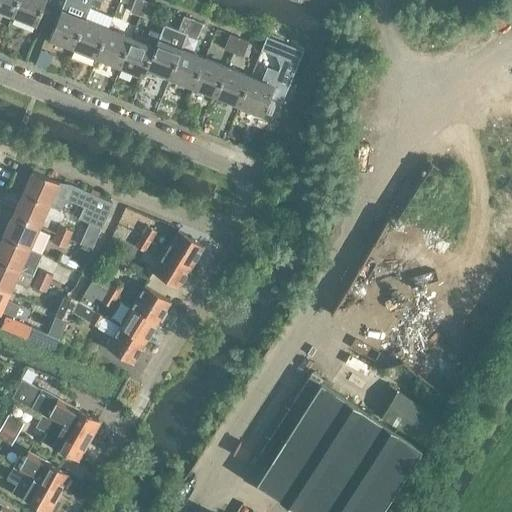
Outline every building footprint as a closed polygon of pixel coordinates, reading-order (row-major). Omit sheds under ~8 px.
[(0,0),(0,9),(13,14),(18,0),(0,0)] [(18,0),(13,14),(36,23),(45,0),(18,0)] [(92,0),(65,0),(50,38),(73,47),(85,19),(92,0)] [(142,0),(134,0),(130,12),(139,16),(145,1),(142,0)] [(149,20),(155,5),(145,1),(139,16),(149,20)] [(184,16),(178,31),(187,34),(193,19),(184,16)] [(85,19),(73,47),(96,56),(108,28),(85,19)] [(197,39),(203,24),(193,19),(187,34),(197,39)] [(159,34),(146,67),(170,77),(181,48),(187,35),(163,25),(159,34)] [(119,65),(131,37),(108,28),(96,56),(119,65)] [(131,37),(119,65),(143,75),(159,34),(149,30),(144,42),(131,37)] [(230,35),(224,49),(234,53),(240,38),(230,35)] [(251,76),(240,105),(242,106),(241,109),(251,113),(253,110),(262,114),(270,95),(282,100),(302,50),(267,36),(266,37),(265,41),(262,48),(276,54),(281,65),(278,72),(268,68),(263,81),(251,76)] [(243,57),(249,42),(240,38),(234,53),(243,57)] [(181,48),(170,77),(193,86),(205,57),(181,48)] [(205,57),(193,86),(216,95),(228,67),(205,57)] [(239,105),(251,76),(228,67),(216,95),(239,105)] [(49,203),(49,204),(59,209),(64,197),(83,206),(78,217),(100,227),(111,202),(71,184),(69,186),(32,170),(22,191),(49,203)] [(39,226),(49,204),(49,203),(22,191),(12,214),(39,226)] [(39,226),(12,214),(2,235),(29,247),(39,226)] [(73,231),(59,225),(55,233),(69,240),(70,239),(73,231)] [(141,234),(150,240),(156,230),(147,225),(141,234)] [(76,226),(70,239),(89,248),(95,234),(76,226)] [(165,249),(191,265),(203,245),(178,229),(165,249)] [(51,242),(66,248),(69,240),(55,233),(51,242)] [(150,240),(141,234),(135,244),(144,249),(150,240)] [(2,235),(0,240),(0,260),(33,275),(38,264),(43,254),(29,247),(2,235)] [(191,265),(165,249),(153,270),(178,286),(191,265)] [(0,260),(0,287),(9,291),(14,280),(28,286),(33,275),(0,260)] [(54,274),(39,267),(35,276),(50,283),(54,274)] [(91,281),(106,291),(117,297),(123,287),(112,281),(111,283),(95,274),(91,281)] [(32,284),(46,291),(50,283),(35,276),(32,284)] [(132,305),(157,320),(170,300),(144,284),(132,305)] [(0,311),(1,310),(15,316),(20,305),(6,299),(9,291),(0,287),(0,311)] [(100,302),(110,308),(117,297),(106,291),(100,302)] [(64,293),(55,310),(68,317),(77,299),(64,293)] [(73,312),(97,327),(103,317),(79,302),(73,312)] [(119,325),(145,341),(157,320),(132,305),(119,325)] [(29,326),(5,316),(0,327),(24,337),(29,326)] [(103,317),(97,327),(113,336),(107,346),(132,361),(145,341),(119,325),(119,326),(103,317)] [(380,511),(423,444),(311,373),(261,452),(272,459),(259,479),(310,511),(380,511)] [(41,388),(40,390),(21,379),(11,397),(41,414),(42,414),(88,440),(99,421),(41,388)] [(383,413),(425,439),(440,414),(398,389),(383,413)] [(42,414),(41,414),(35,426),(45,431),(41,439),(77,460),(88,440),(42,414)] [(22,423),(8,415),(1,425),(16,434),(22,423)] [(0,427),(0,438),(9,444),(16,434),(1,425),(0,427)] [(25,450),(22,456),(19,455),(13,466),(58,493),(69,473),(34,453),(33,454),(25,450)] [(58,493),(13,466),(6,477),(16,483),(11,490),(48,511),(58,493)] [(0,511),(15,511),(0,503),(0,511)]
